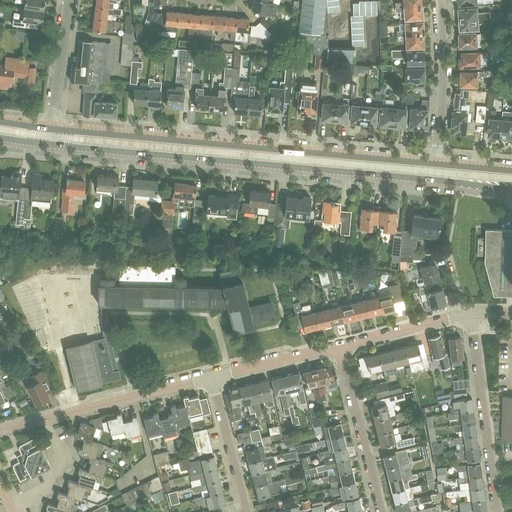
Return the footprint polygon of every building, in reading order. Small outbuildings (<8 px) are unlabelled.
[(43,10),(44,4),(44,0),(24,0),(24,8),(43,10)] [(95,0),(95,7),(113,9),(113,3),(109,3),(108,0),(95,0)] [(148,15),(145,20),(151,23),(158,16),(160,13),(154,13),(153,3),(166,4),(166,0),(146,0),(146,2),(148,2),(148,15)] [(278,5),(272,3),(271,3),(267,2),(261,0),(253,0),(251,10),(262,13),(273,16),(275,16),(278,5)] [(354,63),(355,49),(327,48),(329,34),(327,12),(325,0),(302,0),(298,32),(296,52),(316,53),(324,54),(327,54),(326,62),(354,63)] [(384,0),(378,0),(378,1),(378,9),(386,8),(386,2),(384,0)] [(421,6),(404,7),(395,8),(395,12),(399,11),(400,19),(405,18),(405,19),(422,18),(422,16),(424,16),(423,10),(422,10),(421,6)] [(95,7),(93,19),(106,20),(107,14),(112,15),(112,14),(120,15),(121,10),(113,9),(95,7)] [(43,13),(43,10),(24,8),(22,20),(13,19),(12,25),(33,28),(37,28),(38,23),(42,23),(43,16),(43,13)] [(460,16),(461,20),(491,18),(490,13),(478,14),(477,8),(460,9),(460,11),(459,14),(460,16)] [(176,32),(177,26),(178,13),(166,12),(166,17),(158,16),(151,23),(151,30),(176,32)] [(190,14),(178,13),(177,26),(189,27),(190,14)] [(261,15),(259,23),(270,34),(276,40),(281,36),(274,30),(270,26),(272,18),(273,18),(273,16),(268,14),(262,13),(262,15),(261,15)] [(201,15),(190,14),(189,27),(188,33),(200,34),(200,28),(201,15)] [(200,28),(200,34),(211,35),(212,29),(213,16),(201,15),(200,28)] [(225,17),(213,16),(212,29),(216,29),(215,35),(223,36),(223,33),(224,30),(225,17)] [(225,17),(224,33),(230,34),(230,39),(235,40),(237,18),(225,17)] [(237,18),(235,40),(247,41),(249,19),(237,18)] [(461,24),(460,27),(461,29),(461,30),(479,29),(478,23),(491,22),(491,18),(461,20),(461,24)] [(112,32),(113,26),(117,27),(118,22),(106,20),(93,19),(92,30),(105,32),(105,31),(112,32)] [(251,25),(250,36),(259,37),(266,39),(274,43),(276,40),(270,34),(259,23),(255,26),(251,25)] [(405,23),(406,30),(396,31),(396,36),(403,36),(406,35),(423,35),(423,31),(424,31),(424,24),(422,24),(422,23),(405,23)] [(135,28),(137,42),(145,31),(135,28)] [(478,47),(477,45),(481,45),(481,39),(485,39),(485,33),(460,34),(461,47),(478,47)] [(423,35),(406,35),(406,48),(423,47),(423,45),(424,45),(424,39),(423,39),(423,35)] [(122,39),(120,66),(130,67),(131,61),(131,56),(132,45),(132,40),(122,39)] [(70,81),(85,82),(90,83),(90,82),(100,83),(101,83),(105,42),(79,40),(78,56),(73,56),(72,63),(70,81)] [(511,40),(502,41),(502,48),(511,47),(511,40)] [(211,49),(210,52),(222,53),(222,50),(223,44),(211,43),(211,49)] [(223,44),(222,50),(233,51),(234,44),(223,43),(223,44)] [(511,47),(502,48),(502,55),(511,54),(511,47)] [(157,48),(156,61),(165,61),(166,49),(157,48)] [(179,49),(176,75),(178,75),(177,81),(179,81),(179,85),(176,85),(175,89),(167,88),(166,106),(182,107),(184,82),(190,82),(192,70),(193,50),(179,49)] [(424,56),(424,51),(408,51),(408,50),(391,50),(391,58),(404,58),(404,63),(407,63),(407,64),(424,63),(424,62),(425,61),(425,58),(424,56)] [(463,59),(461,59),(461,66),(483,66),(487,65),(486,59),(486,58),(487,58),(493,58),(493,52),(476,53),(476,52),(469,52),(469,53),(463,53),(463,59)] [(322,71),(324,54),(316,53),(314,70),(322,71)] [(291,95),(294,58),(285,57),(284,65),(285,65),(284,81),(280,81),(279,87),(270,86),(268,109),(270,109),(270,112),(279,113),(279,110),(281,110),(283,94),(291,95)] [(29,60),(27,60),(5,58),(4,66),(0,65),(0,87),(11,89),(13,71),(25,72),(24,82),(34,83),(36,68),(28,67),(29,60)] [(130,67),(129,83),(136,84),(137,67),(141,68),(141,62),(138,62),(131,61),(130,67)] [(337,64),(327,64),(326,73),(336,73),(337,64)] [(425,80),(426,74),(424,74),(424,68),(396,67),(395,72),(402,73),(402,74),(406,74),(406,81),(424,81),(424,80),(425,80)] [(192,70),(190,82),(190,85),(199,86),(200,71),(192,70)] [(496,71),(490,71),(477,71),(477,72),(462,72),(462,78),(461,78),(461,84),(462,84),(462,86),(478,86),(478,80),(484,80),(484,77),(496,77),(496,71)] [(210,94),(209,109),(211,110),(211,111),(216,111),(217,110),(222,111),(222,107),(222,102),(224,103),(226,87),(231,88),(232,76),(224,75),(223,75),(222,83),(219,82),(218,89),(218,95),(210,94)] [(231,88),(230,95),(235,95),(234,104),(234,108),(234,112),(247,113),(248,90),(249,85),(249,82),(238,81),(239,77),(232,76),(231,88)] [(148,77),(148,83),(147,89),(146,104),(152,105),(153,108),(157,108),(158,105),(159,105),(161,81),(153,81),(153,78),(148,77)] [(90,83),(85,82),(83,115),(94,116),(94,114),(97,115),(115,116),(116,103),(102,102),(102,99),(95,99),(96,90),(99,91),(100,83),(90,82),(90,83)] [(298,112),(299,112),(300,112),(300,114),(307,114),(307,113),(314,113),(315,109),(314,109),(317,84),(301,82),(300,92),(298,92),(297,99),(299,99),(298,112)] [(140,83),(140,86),(134,86),(133,99),(133,103),(146,104),(147,89),(148,83),(140,83)] [(249,85),(248,90),(247,113),(260,114),(261,98),(253,98),(254,86),(249,85)] [(202,94),(202,87),(195,87),(194,100),(196,101),(196,108),(202,109),(202,110),(207,110),(208,109),(209,109),(210,94),(202,94)] [(452,116),(452,125),(452,126),(453,126),(452,132),(458,132),(459,134),(463,134),(464,133),(465,133),(467,113),(461,113),(462,105),(465,105),(466,99),(468,99),(469,90),(461,89),(461,94),(456,94),(455,99),(454,98),(454,104),(455,104),(453,116),(452,116)] [(412,93),(407,92),(406,95),(402,95),(401,102),(406,102),(406,103),(412,104),(412,93)] [(495,93),(488,92),(487,107),(493,108),(495,93)] [(335,104),(333,122),(340,122),(341,121),(346,121),(348,98),(343,98),(342,104),(335,104)] [(323,100),(321,115),(321,119),(326,120),(327,121),(333,122),(335,104),(328,103),(329,101),(323,100)] [(429,106),(429,100),(422,100),(421,105),(422,105),(422,109),(411,108),(409,127),(410,127),(410,129),(417,129),(417,127),(425,128),(427,108),(429,106)] [(362,124),(364,106),(357,105),(357,102),(352,102),(350,122),(356,122),(356,124),(362,124)] [(371,106),(364,106),(362,124),(369,125),(369,123),(375,124),(377,104),(372,103),(371,106)] [(379,122),(379,124),(384,125),(385,126),(391,127),(393,108),(393,105),(386,104),(381,104),(379,122)] [(486,106),(477,105),(476,121),(485,122),(486,106)] [(400,109),(393,108),(391,127),(398,127),(399,126),(404,127),(404,125),(406,106),(400,106),(400,109)] [(489,132),(488,136),(494,136),(494,137),(500,138),(500,137),(502,119),(495,119),(496,110),(491,110),(489,132)] [(503,111),(502,119),(500,137),(502,137),(503,138),(506,138),(507,137),(511,137),(511,111),(510,111),(510,112),(503,111)] [(18,199),(20,180),(21,174),(13,173),(12,177),(1,176),(1,182),(0,188),(0,197),(17,199),(15,224),(21,225),(22,218),(24,199),(18,199)] [(117,185),(118,181),(118,177),(113,176),(114,174),(111,174),(110,176),(97,175),(96,188),(114,190),(112,212),(124,213),(124,206),(126,186),(117,185)] [(31,200),(24,199),(22,218),(30,219),(31,201),(50,202),(52,181),(40,179),(41,176),(33,175),(32,181),(31,200)] [(132,187),(126,186),(124,206),(124,213),(133,214),(135,192),(150,194),(149,200),(150,201),(161,202),(161,201),(162,192),(157,191),(157,189),(156,189),(156,184),(157,180),(133,178),(132,187)] [(83,194),(84,188),(85,182),(68,180),(68,179),(67,179),(66,189),(64,189),(64,188),(62,211),(72,212),(73,203),(70,203),(71,192),(83,194)] [(161,202),(158,227),(172,229),(174,203),(178,203),(178,198),(194,199),(195,199),(195,188),(196,184),(187,184),(187,183),(174,182),(174,186),(173,198),(172,202),(171,202),(161,201),(161,202)] [(267,216),(274,217),(275,204),(269,203),(270,196),(270,192),(249,190),(249,194),(248,203),(242,202),(241,211),(257,213),(257,205),(268,206),(267,216)] [(208,195),(207,199),(206,211),(226,212),(226,218),(236,219),(238,195),(225,194),(225,197),(208,195)] [(285,205),(275,204),(274,217),(273,226),(287,227),(289,216),(308,218),(310,201),(310,197),(303,196),(303,198),(286,196),(285,205)] [(338,212),(338,210),(339,202),(324,201),(324,199),(324,198),(322,223),(322,220),(341,222),(340,234),(349,234),(351,213),(338,212)] [(201,200),(194,199),(192,224),(199,224),(201,200)] [(372,222),(378,222),(379,207),(373,206),(372,209),(361,208),(359,228),(371,229),(372,222)] [(379,207),(378,222),(384,223),(383,230),(389,230),(394,231),(392,254),(391,261),(398,262),(399,255),(401,232),(401,230),(395,230),(396,220),(397,215),(397,211),(386,210),(386,207),(379,207)] [(410,233),(401,232),(399,255),(412,254),(416,235),(437,238),(440,218),(413,214),(410,233)] [(63,218),(55,218),(52,243),(60,243),(63,218)] [(511,229),(486,229),(485,263),(493,296),(511,296),(511,229)] [(22,231),(11,230),(11,238),(21,239),(22,231)] [(221,245),(220,256),(232,257),(233,246),(221,245)] [(425,259),(425,254),(412,254),(399,255),(398,262),(419,261),(424,283),(416,284),(418,289),(432,286),(431,281),(439,279),(435,262),(429,264),(428,260),(425,259)] [(91,341),(66,347),(76,386),(77,389),(101,383),(101,382),(120,377),(118,370),(116,362),(115,358),(111,342),(107,321),(107,316),(107,311),(107,304),(228,306),(229,308),(230,312),(226,314),(228,318),(231,317),(232,320),(234,330),(253,325),(253,321),(274,315),(271,302),(249,307),(242,280),(239,267),(220,272),(224,285),(223,286),(223,287),(186,286),(186,278),(175,277),(175,286),(174,286),(175,266),(119,265),(119,285),(114,285),(114,279),(101,278),(101,282),(99,282),(99,294),(98,303),(102,303),(102,311),(102,320),(103,330),(105,338),(91,341)] [(319,273),(321,284),(330,282),(326,271),(319,273)] [(337,272),(331,274),(335,287),(341,285),(337,272)] [(366,279),(359,281),(361,287),(368,285),(366,279)] [(353,282),(347,283),(348,290),(355,289),(353,282)] [(388,284),(391,294),(378,297),(382,312),(395,309),(393,302),(399,300),(394,283),(388,284)] [(433,291),(432,286),(418,289),(418,294),(427,292),(429,300),(423,302),(426,312),(432,310),(432,308),(446,304),(441,289),(433,291)] [(378,297),(365,300),(369,315),(382,312),(378,297)] [(365,300),(352,303),(356,318),(369,315),(365,300)] [(298,302),(292,304),(295,315),(301,314),(298,302)] [(343,322),(356,318),(352,303),(340,307),(343,322)] [(340,307),(327,310),(331,325),(343,322),(340,307)] [(327,310),(314,313),(318,328),(331,325),(327,310)] [(305,331),(318,328),(314,313),(302,316),(305,331)] [(441,369),(450,367),(447,354),(445,354),(440,336),(429,339),(433,357),(438,356),(441,369)] [(448,338),(451,360),(452,365),(460,364),(459,358),(463,358),(460,337),(448,338)] [(418,343),(405,347),(409,362),(422,359),(418,343)] [(405,347),(392,350),(396,365),(409,362),(405,347)] [(398,372),(396,365),(392,350),(379,353),(382,369),(384,376),(398,372)] [(366,357),(359,359),(361,366),(358,367),(361,376),(363,375),(364,378),(371,376),(370,372),(382,369),(379,353),(366,357)] [(317,369),(314,369),(320,394),(321,401),(326,400),(324,393),(325,393),(323,383),(334,380),(331,367),(324,369),(324,367),(322,367),(322,366),(317,367),(317,369)] [(321,401),(320,394),(314,369),(310,370),(310,369),(305,370),(305,372),(303,372),(307,387),(312,386),(314,396),(315,395),(317,402),(321,401)] [(48,398),(46,392),(51,390),(41,370),(30,376),(33,383),(27,386),(36,404),(48,398)] [(289,391),(293,390),(297,389),(300,404),(306,403),(299,372),(289,374),(281,376),(287,406),(292,405),(289,391)] [(289,414),(287,406),(281,376),(271,378),(275,395),(280,394),(285,415),(289,414)] [(268,380),(258,382),(262,400),(266,399),(267,406),(274,405),(268,380)] [(262,400),(258,382),(248,385),(255,412),(256,417),(261,415),(257,401),(262,400)] [(385,382),(382,383),(382,384),(375,386),(378,396),(388,394),(386,386),(385,382)] [(9,384),(2,388),(7,397),(14,394),(9,384)] [(248,385),(238,387),(243,405),(248,404),(250,413),(255,412),(248,385)] [(393,385),(386,386),(388,394),(395,392),(393,385)] [(238,406),(243,405),(238,387),(228,389),(236,420),(241,419),(238,406)] [(465,387),(453,388),(453,391),(454,399),(467,397),(466,391),(465,387)] [(454,399),(453,391),(444,393),(443,389),(435,391),(438,403),(454,399)] [(374,406),(371,407),(374,420),(393,415),(391,409),(393,408),(396,406),(395,400),(404,398),(402,394),(398,395),(373,401),(374,406)] [(183,397),(185,405),(189,419),(203,415),(198,396),(189,398),(188,396),(183,397)] [(511,396),(503,396),(502,407),(511,407),(511,396)] [(25,398),(19,401),(21,407),(28,403),(25,398)] [(448,414),(473,411),(472,398),(459,400),(447,403),(448,414)] [(171,406),(172,413),(176,428),(191,424),(189,419),(185,405),(176,408),(176,405),(171,406)] [(511,407),(502,407),(502,418),(511,418),(511,407)] [(447,419),(461,417),(462,424),(475,423),(473,411),(448,414),(446,414),(447,419)] [(149,438),(163,434),(159,420),(158,412),(153,414),(154,416),(144,419),(149,438)] [(102,423),(104,430),(110,432),(111,434),(118,432),(120,438),(127,436),(123,421),(121,413),(116,414),(117,416),(107,419),(108,421),(102,423)] [(169,417),(159,420),(163,434),(164,439),(178,435),(176,428),(172,413),(168,415),(169,417)] [(401,413),(393,415),(374,420),(377,433),(393,429),(390,419),(402,416),(401,413)] [(132,419),(123,421),(127,436),(127,437),(141,433),(137,415),(132,416),(132,419)] [(311,419),(313,427),(327,424),(325,415),(311,419)] [(425,416),(428,429),(434,428),(432,415),(425,416)] [(74,437),(84,440),(91,442),(91,441),(95,428),(104,430),(102,423),(101,418),(90,420),(89,425),(80,423),(77,432),(75,432),(74,437)] [(511,418),(502,418),(501,429),(511,429),(511,418)] [(322,427),(325,439),(343,435),(340,423),(322,427)] [(476,435),(475,423),(462,424),(453,426),(454,431),(463,430),(464,437),(476,435)] [(436,441),(434,428),(428,429),(430,442),(436,441)] [(194,439),(208,435),(207,429),(193,433),(194,439)] [(381,446),(396,442),(397,447),(415,443),(413,437),(396,441),(395,439),(394,433),(393,429),(377,433),(381,446)] [(511,429),(501,429),(501,440),(511,440),(511,429)] [(241,442),(251,439),(250,436),(249,432),(239,434),(241,442)] [(260,434),(250,436),(251,439),(252,442),(262,440),(260,434)] [(210,440),(208,435),(194,439),(195,444),(210,440)] [(343,435),(325,439),(328,451),(346,447),(343,435)] [(478,447),(476,435),(464,437),(453,438),(453,443),(459,443),(460,449),(478,447)] [(272,444),(271,441),(270,436),(261,438),(263,446),(272,444)] [(11,465),(14,471),(20,481),(26,477),(25,475),(29,473),(30,475),(48,466),(39,448),(30,453),(28,449),(36,444),(33,438),(17,446),(21,453),(18,461),(11,465)] [(293,439),(285,441),(287,448),(288,447),(289,451),(296,450),(293,439)] [(103,445),(91,441),(91,442),(84,440),(81,449),(79,448),(78,453),(90,456),(95,458),(99,459),(103,445)] [(211,446),(210,440),(195,444),(197,450),(211,446)] [(432,453),(437,452),(438,452),(436,441),(430,442),(432,453)] [(244,445),(246,450),(249,462),(272,457),(275,456),(273,451),(260,455),(256,442),(244,445)] [(430,457),(427,445),(420,446),(423,458),(430,457)] [(197,450),(198,456),(213,452),(211,446),(197,450)] [(349,459),(346,447),(328,451),(319,453),(321,459),(323,458),(325,465),(336,462),(349,459)] [(467,461),(479,459),(478,447),(460,449),(456,450),(454,450),(455,455),(462,454),(463,462),(467,461)] [(383,456),(386,468),(404,464),(402,457),(408,456),(406,449),(395,452),(396,453),(383,456)] [(154,460),(169,456),(168,451),(153,455),(154,460)] [(439,462),(437,452),(432,453),(434,465),(441,463),(441,461),(439,462)] [(91,462),(88,470),(88,471),(97,473),(97,474),(103,476),(108,462),(99,459),(95,458),(90,456),(88,461),(91,462)] [(170,462),(169,456),(154,460),(155,466),(170,462)] [(197,473),(204,471),(217,468),(214,456),(187,463),(186,459),(177,461),(179,471),(195,467),(197,473)] [(273,461),(272,457),(249,462),(252,474),(269,470),(267,463),(273,461)] [(335,475),(352,470),(349,459),(336,462),(325,465),(316,467),(317,471),(327,469),(329,476),(335,475)] [(277,467),(269,470),(252,474),(255,486),(271,482),(269,474),(296,467),(295,463),(277,467)] [(386,468),(389,480),(406,476),(404,468),(410,467),(409,463),(404,464),(386,468)] [(482,476),(480,463),(467,465),(455,466),(456,472),(462,471),(463,478),(469,477),(482,476)] [(80,473),(77,483),(86,486),(93,488),(95,481),(101,483),(103,476),(97,474),(97,473),(88,471),(88,470),(79,468),(78,473),(80,473)] [(220,480),(217,468),(204,471),(197,473),(190,475),(191,481),(199,479),(201,485),(220,480)] [(355,482),(352,470),(335,475),(329,476),(322,478),(323,482),(330,480),(332,488),(355,482)] [(445,470),(437,471),(437,480),(446,479),(445,470)] [(416,473),(406,476),(389,480),(392,492),(409,488),(407,480),(417,478),(416,473)] [(159,475),(152,479),(157,489),(162,487),(159,475)] [(301,475),(271,482),(255,486),(258,498),(282,492),(280,485),(285,484),(285,485),(303,481),(301,475)] [(483,488),(482,476),(469,477),(463,478),(458,479),(459,483),(469,482),(470,490),(483,488)] [(157,489),(152,479),(146,481),(152,492),(157,489)] [(69,486),(66,494),(75,498),(82,500),(84,493),(91,495),(93,488),(86,486),(77,483),(69,480),(67,485),(69,486)] [(223,492),(220,480),(201,485),(193,487),(194,493),(209,489),(210,495),(223,492)] [(146,481),(141,484),(147,495),(152,492),(146,481)] [(168,481),(161,483),(164,490),(171,489),(168,481)] [(329,493),(332,493),(340,491),(341,498),(358,494),(355,482),(332,488),(328,489),(329,493)] [(427,483),(420,485),(422,492),(428,490),(427,483)] [(142,497),(147,495),(141,484),(136,486),(142,497)] [(392,492),(395,504),(407,501),(412,500),(410,493),(421,490),(420,485),(409,488),(392,492)] [(136,486),(131,489),(137,500),(142,497),(136,486)] [(447,493),(443,493),(444,505),(451,504),(450,496),(464,494),(471,493),(472,502),(485,500),(483,488),(470,490),(459,491),(447,493)] [(131,489),(126,491),(132,502),(137,500),(131,489)] [(154,500),(163,496),(159,489),(151,493),(154,500)] [(172,504),(180,502),(177,490),(169,492),(172,504)] [(132,502),(126,491),(121,494),(127,505),(132,502)] [(59,497),(57,506),(56,507),(65,509),(65,510),(72,511),(75,511),(77,505),(73,504),(75,498),(66,494),(58,492),(57,497),(59,497)] [(223,492),(210,495),(193,499),(195,504),(206,502),(208,509),(226,504),(223,492)] [(412,500),(407,501),(395,504),(396,511),(409,511),(408,506),(432,501),(431,495),(412,500)] [(322,496),(310,499),(312,505),(323,503),(322,496)] [(347,506),(348,511),(353,511),(361,510),(358,498),(333,504),(335,510),(347,506)] [(309,499),(301,501),(303,509),(311,508),(309,499)] [(458,511),(486,511),(485,500),(472,502),(465,503),(457,504),(458,511)] [(297,511),(298,511),(297,508),(292,509),(279,511),(277,501),(266,504),(268,510),(261,511),(297,511)] [(133,502),(115,511),(116,511),(128,511),(136,508),(133,502)] [(64,511),(65,510),(65,509),(56,507),(57,506),(51,504),(47,503),(46,508),(49,509),(49,511),(48,511),(47,511),(64,511)]
